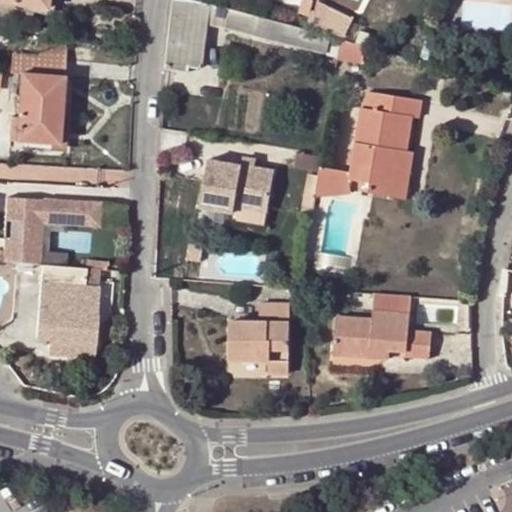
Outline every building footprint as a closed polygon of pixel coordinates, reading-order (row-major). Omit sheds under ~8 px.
[(199,0),(175,0),(166,69),(190,72),(191,64),(202,66),(207,24),(328,53),(332,35),(306,28),(199,0)] [(311,12),(314,2),(307,0),(303,0),(300,14),(310,16),(311,12)] [(310,16),(308,24),(346,36),(358,12),(334,0),(320,0),(316,13),(311,12),(310,16)] [(359,43),(368,46),(372,33),(363,31),(359,43)] [(343,38),(332,35),(328,53),(340,55),(343,38)] [(340,55),(340,58),(366,62),(368,46),(359,43),(343,38),(340,55)] [(14,41),(14,52),(67,56),(68,46),(14,41)] [(60,143),(67,56),(14,52),(12,71),(21,71),(18,117),(11,117),(9,139),(60,143)] [(393,157),(394,148),(409,150),(415,116),(421,117),(423,100),(377,92),(375,109),(362,107),(352,173),(352,176),(350,176),(350,178),(370,181),(369,192),(394,196),(400,158),(393,157)] [(414,151),(409,150),(394,148),(393,157),(400,158),(394,196),(408,198),(414,151)] [(316,170),(319,155),(297,152),(294,166),(316,170)] [(242,158),(241,166),(254,168),(256,161),(242,158)] [(241,166),(208,160),(199,207),(234,213),(235,205),(267,211),(274,172),(254,168),(241,166)] [(312,214),(318,176),(311,175),(304,213),(312,214)] [(350,178),(350,176),(324,175),(322,192),(348,192),(350,178)] [(99,227),(101,203),(7,196),(5,219),(20,220),(19,239),(4,238),(2,259),(39,263),(42,222),(99,227)] [(235,205),(234,213),(239,214),(237,221),(264,226),(267,211),(235,205)] [(198,260),(200,244),(189,242),(186,258),(198,260)] [(97,344),(101,285),(87,285),(88,268),(43,264),(37,338),(97,344)] [(87,285),(101,285),(102,269),(88,268),(87,285)] [(306,275),(304,289),(313,290),(315,276),(306,275)] [(374,351),(390,352),(407,353),(407,358),(429,359),(431,333),(409,330),(412,300),(376,296),(374,318),(338,315),(334,355),(374,359),(374,351)] [(287,375),(290,305),(261,304),(261,319),(232,319),(230,361),(270,363),(270,374),(287,375)] [(389,360),(390,352),(374,351),(374,359),(389,360)]
